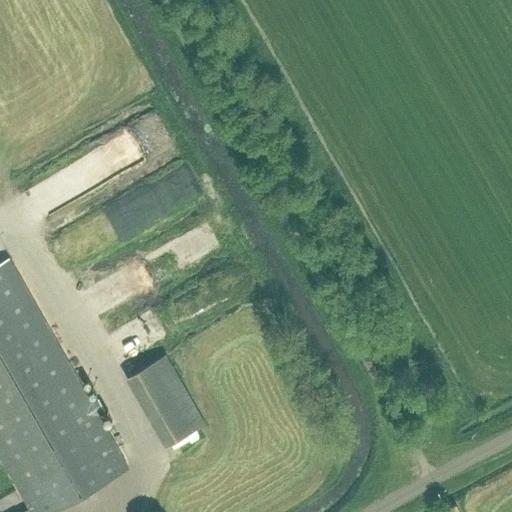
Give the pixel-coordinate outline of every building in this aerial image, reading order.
[(152,129),(121,131),(123,155),(154,153),(152,129)] [(76,182),(122,164),(112,138),(66,156),(76,182)] [(173,166),(77,216),(91,243),(187,192),(173,166)] [(47,174),(27,183),(32,195),(53,186),(47,174)] [(0,260),(0,456),(28,506),(17,511),(46,511),(127,466),(35,304),(8,256),(0,260)] [(166,355),(126,378),(165,445),(205,422),(166,355)] [(6,487),(0,492),(0,510),(15,496),(6,487)] [(452,511),(460,511),(455,503),(450,506),(452,511)]
